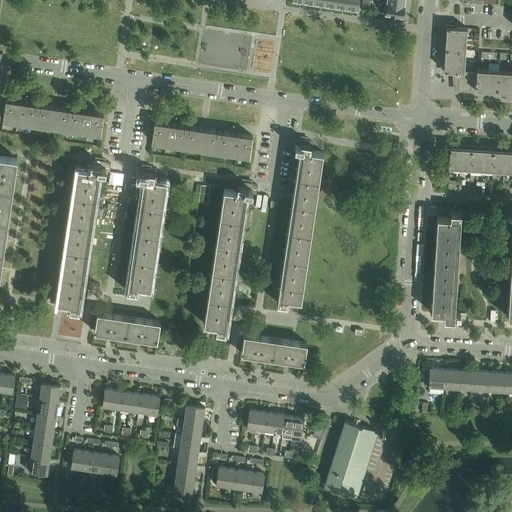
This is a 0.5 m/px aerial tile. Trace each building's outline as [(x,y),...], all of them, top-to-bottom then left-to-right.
[(358,10),(359,0),(348,0),(347,8),(358,10)] [(402,16),(404,5),(383,2),(382,13),(402,16)] [(447,26),(446,37),(466,38),(467,27),(447,26)] [(466,38),(446,37),(446,48),(465,50),(466,38)] [(465,50),(446,48),(445,59),(465,60),(465,50)] [(464,71),(465,60),(445,59),(444,70),(453,71),(453,88),(465,88),(466,71),(464,71)] [(487,90),(488,70),(477,69),(477,72),(466,71),(465,88),(487,90)] [(499,71),(488,70),(487,90),(497,90),(499,71)] [(510,71),(499,71),(497,90),(509,91),(510,71)] [(3,120),(7,120),(36,124),(39,104),(6,99),(3,120)] [(71,108),(39,104),(36,124),(68,129),(71,108)] [(104,113),(71,108),(68,129),(101,134),(104,113)] [(188,126),(155,121),(152,142),(184,146),(188,126)] [(220,131),(188,126),(184,146),(217,151),(220,131)] [(252,135),(220,131),(217,151),(249,156),(252,135)] [(301,157),(295,200),(281,296),(278,296),(277,302),(287,304),(288,298),(301,300),(323,152),(312,150),(313,142),(312,141),(308,139),(304,138),(302,138),(298,138),(296,138),(292,139),(290,147),(300,149),(299,157),(301,157)] [(461,147),(450,147),(449,166),(460,167),(461,147)] [(472,148),(461,147),(460,167),(470,168),(472,148)] [(483,149),(472,148),(470,168),(481,169),(483,149)] [(493,149),(483,149),(481,169),(492,169),(493,149)] [(505,150),(493,149),(492,169),(503,170),(505,150)] [(511,150),(505,150),(503,170),(511,170),(511,150)] [(0,155),(0,187),(13,189),(18,158),(0,155)] [(78,304),(96,178),(99,179),(100,171),(106,171),(110,172),(111,163),(109,162),(105,161),(102,160),(97,159),(93,160),(89,160),(88,168),(77,167),(57,301),(70,303),(69,309),(79,311),(80,305),(78,304)] [(151,288),(167,180),(156,179),(157,170),(155,169),(152,168),(148,167),(144,166),(142,166),(138,167),(135,167),(134,175),(138,176),(144,177),(143,185),(145,185),(131,284),(128,284),(127,290),(137,292),(138,286),(151,288)] [(225,326),(243,200),(246,200),(247,192),(252,193),(257,194),(258,185),(256,184),(252,183),(250,182),(246,181),(242,181),(238,181),(236,182),(235,190),(224,189),(204,323),(217,325),(216,331),(226,332),(227,326),(225,326)] [(0,187),(0,219),(8,220),(13,189),(0,187)] [(452,306),(458,213),(461,213),(461,212),(451,212),(450,217),(437,217),(431,312),(444,313),(444,319),(454,319),(454,324),(455,324),(456,324),(457,323),(458,323),(459,323),(460,322),(461,321),(462,321),(463,320),(464,319),(464,318),(465,317),(465,315),(466,315),(466,313),(461,313),(461,312),(456,312),(455,312),(455,307),(452,306)] [(0,219),(0,250),(4,252),(8,220),(0,219)] [(95,331),(108,333),(126,336),(129,316),(98,311),(95,331)] [(160,321),(129,316),(126,336),(157,341),(160,321)] [(241,353),(254,355),(273,358),(275,338),(244,333),(241,353)] [(307,342),(275,338),(273,358),(304,362),(307,342)] [(429,386),(443,387),(445,368),(430,367),(429,386)] [(460,369),(445,368),(443,387),(459,388),(460,369)] [(475,370),(460,369),(459,388),(473,389),(475,370)] [(489,370),(475,370),(473,389),(488,390),(489,370)] [(504,371),(489,370),(488,390),(503,390),(504,371)] [(511,371),(504,371),(503,390),(511,391),(511,371)] [(15,374),(6,373),(4,391),(13,392),(15,374)] [(42,382),(40,396),(59,399),(61,385),(42,382)] [(115,389),(105,387),(102,405),(112,407),(115,389)] [(124,390),(115,389),(112,407),(121,408),(124,390)] [(132,391),(124,390),(121,408),(130,409),(132,391)] [(141,393),(132,391),(130,409),(139,411),(141,393)] [(150,394),(141,393),(139,411),(148,412),(150,394)] [(160,396),(150,394),(148,412),(157,413),(160,396)] [(17,396),(16,408),(23,409),(25,398),(17,396)] [(59,399),(40,396),(38,411),(57,414),(59,399)] [(187,403),(184,418),(203,421),(205,406),(187,403)] [(247,427),(256,428),(258,410),(249,409),(247,427)] [(268,412),(258,410),(256,428),(265,429),(268,412)] [(57,414),(38,411),(35,426),(54,429),(57,414)] [(276,413),(268,412),(265,429),(274,431),(276,413)] [(285,414),(276,413),(274,431),(283,432),(285,414)] [(294,416),(285,414),(283,432),(292,433),(294,416)] [(304,417),(294,416),(292,433),(302,435),(304,417)] [(203,421),(184,418),(182,433),(201,435),(203,421)] [(359,426),(359,424),(346,420),(325,485),(357,495),(377,432),(373,431),(374,429),(362,425),(362,427),(359,426)] [(54,429),(35,426),(33,441),(52,444),(54,429)] [(201,435),(182,433),(180,447),(199,450),(201,435)] [(52,444),(33,441),(31,456),(50,459),(52,444)] [(199,450),(180,447),(178,462),(197,465),(199,450)] [(71,466),(80,468),(83,450),(74,449),(71,466)] [(92,451),(83,450),(80,468),(90,469),(92,451)] [(101,453),(92,451),(90,469),(99,470),(101,453)] [(110,454),(101,453),(99,470),(107,472),(110,454)] [(120,455),(110,454),(107,472),(117,473),(120,455)] [(50,459),(31,456),(29,471),(48,473),(50,459)] [(197,465),(178,462),(175,477),(194,480),(197,465)] [(216,484),(225,485),(228,467),(219,466),(216,484)] [(237,469),(228,467),(225,485),(234,487),(237,469)] [(246,470),(237,469),(234,487),(243,488),(246,470)] [(255,471),(246,470),(243,488),(252,489),(255,471)] [(265,473),(255,471),(252,489),(262,491),(265,473)] [(194,480),(175,477),(173,492),(192,495),(194,480)] [(372,495),(370,494),(361,491),(360,497),(370,500),(372,495)]
